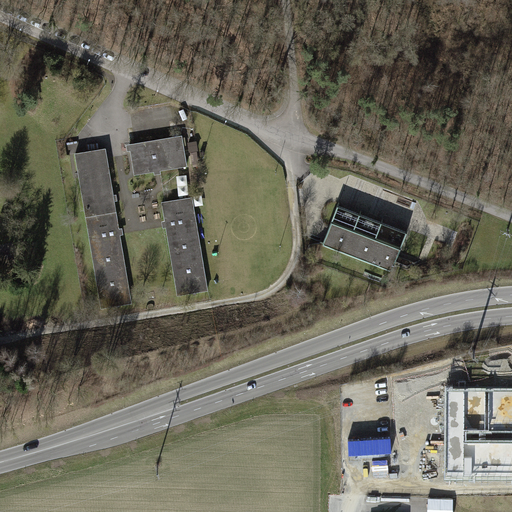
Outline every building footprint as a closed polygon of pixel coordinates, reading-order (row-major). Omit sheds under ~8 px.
[(183,136),(126,145),(127,152),(130,152),(134,175),(154,171),(154,175),(162,174),(161,170),(188,166),(183,136)] [(87,151),(74,153),(101,309),(133,304),(121,236),(124,235),(123,228),(120,229),(115,201),(118,201),(117,194),(114,195),(106,148),(100,149),(99,144),(87,146),(87,151)] [(167,203),(162,204),(165,221),(161,222),(163,229),(166,229),(177,296),(208,291),(193,199),(167,203)] [(332,222),(322,247),(392,273),(396,263),(401,249),(376,239),(364,235),(354,231),(342,226),(332,222)] [(511,388),(446,389),(446,477),(511,477),(511,388)]
